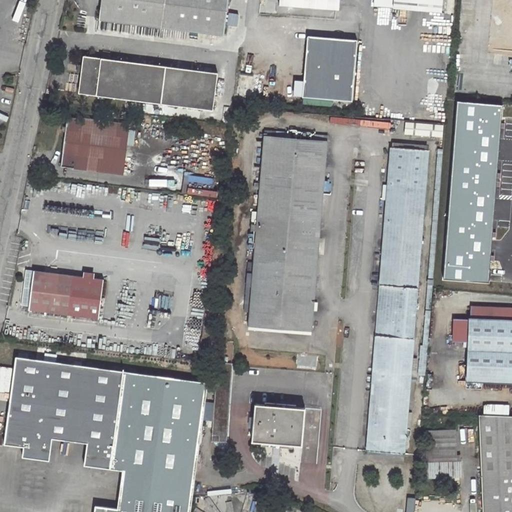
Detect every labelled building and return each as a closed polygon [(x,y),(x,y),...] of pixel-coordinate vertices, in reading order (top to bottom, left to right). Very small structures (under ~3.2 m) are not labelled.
[(100,0),(98,21),(224,36),(228,0),(100,0)] [(374,0),(373,7),(441,13),(441,0),(374,0)] [(308,36),(303,81),(295,81),(295,98),(353,103),(356,41),(308,36)] [(77,92),(212,110),(217,73),(82,55),(77,92)] [(254,86),(254,77),(238,78),(239,92),(248,92),(248,86),(254,86)] [(433,110),(436,80),(430,80),(427,110),(433,110)] [(60,166),(123,175),(130,125),(67,116),(60,166)] [(312,332),(328,142),(263,135),(246,326),(312,332)] [(390,147),(364,450),(404,454),(429,151),(390,147)] [(26,310),(95,319),(100,281),(31,271),(26,310)] [(511,306),(467,305),(467,318),(465,342),(463,382),(511,383),(511,306)] [(451,317),(450,341),(465,342),(467,318),(451,317)] [(189,511),(201,431),(207,382),(15,356),(2,445),(22,448),(21,457),(49,461),(52,439),(85,444),(82,466),(121,471),(116,507),(94,505),(92,511),(189,511)] [(216,363),(210,441),(226,443),(232,363),(216,363)] [(253,403),(249,441),(301,446),(305,407),(253,403)] [(482,414),(508,415),(508,404),(482,403),(482,414)] [(481,511),(511,511),(511,415),(508,415),(482,414),(478,414),(481,511)] [(419,479),(461,478),(461,460),(456,460),(456,442),(424,443),(425,461),(419,461),(419,479)] [(406,496),(404,511),(413,511),(414,498),(406,496)]
